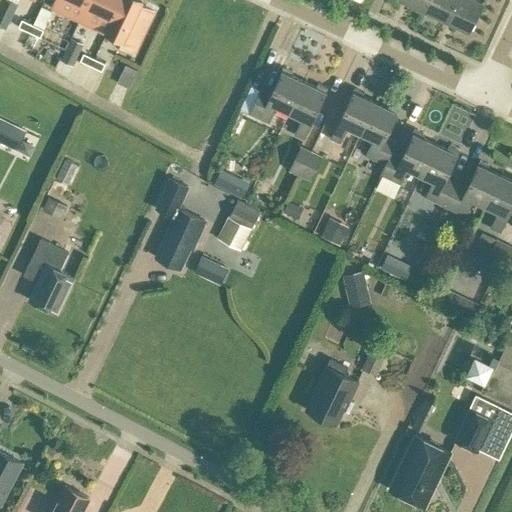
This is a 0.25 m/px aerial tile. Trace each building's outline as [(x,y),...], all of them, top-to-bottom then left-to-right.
[(14,4),(5,0),(0,0),(0,1),(0,24),(3,26),(14,4)] [(54,0),(52,6),(79,19),(87,0),(54,0)] [(87,0),(79,19),(106,32),(121,0),(87,0)] [(121,0),(106,32),(106,33),(116,38),(114,42),(134,52),(153,11),(140,4),(141,0),(121,0)] [(426,0),(403,0),(423,9),(426,0)] [(454,0),(426,0),(423,9),(445,20),(454,0)] [(454,0),(445,20),(469,31),(482,2),(477,0),(454,0)] [(33,25),(22,19),(18,27),(29,32),(33,25)] [(44,30),(33,25),(29,32),(40,38),(44,30)] [(72,38),(61,60),(72,65),(83,44),(72,38)] [(94,58),(83,53),(80,61),(91,66),(94,58)] [(105,64),(94,58),(91,66),(102,71),(105,64)] [(128,88),(137,70),(125,65),(117,83),(128,88)] [(288,113),(304,81),(291,75),(293,72),(283,67),(270,95),(260,90),(248,114),(268,123),(275,107),(288,113)] [(328,88),(318,84),(317,87),(304,81),(288,113),(300,119),(293,135),(303,140),(328,88)] [(360,133),(375,102),(362,96),(364,92),(355,88),(331,138),(340,143),(348,127),(360,133)] [(386,136),(399,109),(390,104),(388,108),(375,102),(360,133),(373,139),(366,155),(385,164),(391,152),(396,141),(386,136)] [(13,121),(29,120),(29,105),(13,105),(13,121)] [(420,175),(435,144),(422,137),(424,134),(415,129),(401,157),(391,152),(385,164),(380,175),(400,184),(407,169),(420,175)] [(446,178),(459,150),(449,146),(448,150),(435,144),(420,175),(433,181),(425,196),(445,206),(456,183),(446,178)] [(300,146),(289,170),(300,175),(312,151),(300,146)] [(310,180),(322,156),(312,151),(300,175),(310,180)] [(68,185),(78,164),(66,158),(56,179),(68,185)] [(485,206),(500,174),(487,168),(489,165),(480,160),(466,188),(456,183),(445,206),(465,215),(472,200),(485,206)] [(511,206),(511,180),(500,174),(485,206),(498,212),(491,227),(500,232),(511,206)] [(173,216),(161,243),(164,244),(157,258),(179,268),(186,252),(187,253),(189,248),(193,249),(206,221),(178,208),(188,186),(170,178),(156,209),(173,216)] [(62,218),(68,206),(48,195),(41,208),(62,218)] [(298,219),(303,208),(288,201),(283,212),(298,219)] [(256,216),(234,206),(229,216),(251,227),(256,216)] [(342,245),(350,227),(330,217),(322,235),(342,245)] [(69,252),(41,238),(28,265),(42,272),(29,299),(57,313),(74,277),(60,270),(69,252)] [(497,267),(508,243),(497,238),(486,262),(497,267)] [(497,267),(508,272),(511,263),(511,245),(508,243),(497,267)] [(405,280),(412,266),(387,254),(380,268),(405,280)] [(343,276),(347,292),(368,287),(364,271),(343,276)] [(374,341),(361,368),(375,374),(387,347),(374,341)] [(475,355),(467,375),(488,383),(496,363),(475,355)] [(305,408),(336,422),(343,407),(344,408),(357,379),(343,372),(346,365),(328,357),(305,408)] [(426,398),(412,427),(419,431),(433,402),(426,398)] [(470,407),(455,440),(480,452),(496,419),(470,407)] [(425,506),(451,452),(415,434),(389,489),(425,506)] [(0,502),(1,503),(23,463),(0,450),(0,502)] [(81,511),(89,497),(65,485),(50,511),(81,511)]
